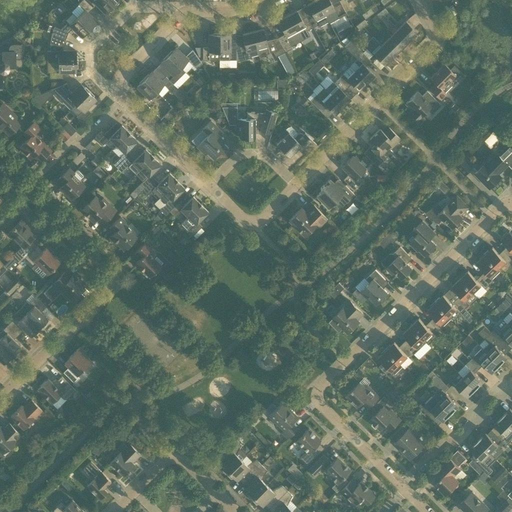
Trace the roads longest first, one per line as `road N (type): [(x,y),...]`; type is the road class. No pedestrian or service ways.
road 1 (residential): [(511,205),(490,208),(314,382),(318,405),(402,491)]
road 2 (residential): [(28,194),(100,272),(0,384)]
road 3 (residential): [(294,186),(434,48),(423,9)]
road 4 (residential): [(115,87),(91,72),(90,50),(133,9),(184,11)]
road 5 (residential): [(402,491),(511,374)]
road 6 (residential): [(24,190),(124,103)]
